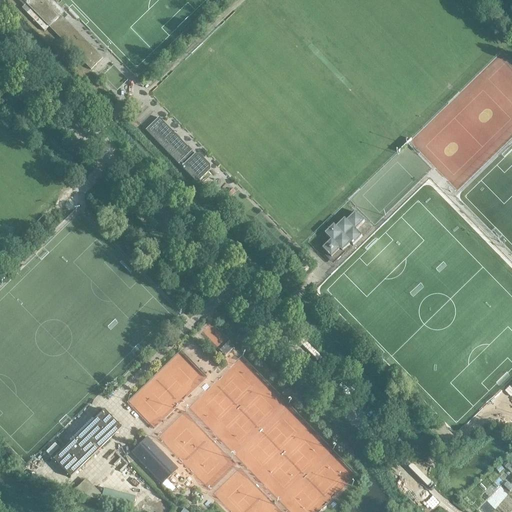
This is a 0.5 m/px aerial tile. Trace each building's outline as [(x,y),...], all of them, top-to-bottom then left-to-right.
[(65,20),(61,16),(62,14),(64,13),(61,11),(58,7),(51,0),(17,0),(24,7),(22,9),(44,32),(48,27),(49,28),(91,70),(103,59),(65,20)] [(193,153),(158,118),(145,131),(194,181),(199,181),(202,179),(210,171),(210,166),(199,155),(194,155),(193,153)] [(9,127),(1,119),(0,119),(0,120),(8,129),(9,127)] [(232,189),(225,197),(228,200),(236,193),(232,189)] [(363,237),(356,230),(365,222),(356,213),(353,216),(352,216),(348,220),(347,221),(345,219),(337,227),(336,226),(335,225),(330,230),(329,229),(328,230),(329,231),(325,234),(332,241),(323,249),(325,251),(332,258),(341,250),(343,252),(344,251),(350,245),(351,244),(353,246),(363,237)] [(345,252),(344,251),(343,252),(341,250),(332,258),(325,251),(322,254),(333,265),(346,253),(345,252)] [(233,349),(234,348),(230,344),(221,352),(225,357),(230,352),(233,349)] [(112,437),(121,429),(112,419),(103,411),(100,413),(52,460),(70,478),(112,437)] [(170,467),(155,451),(157,449),(147,438),(131,453),(156,480),(170,467)] [(177,470),(157,449),(155,451),(170,467),(156,480),(161,485),(177,470)] [(155,489),(131,465),(130,467),(126,470),(150,494),(155,489)] [(86,480),(72,493),(95,500),(100,495),(86,480)] [(104,489),(101,500),(131,508),(134,497),(104,489)]
